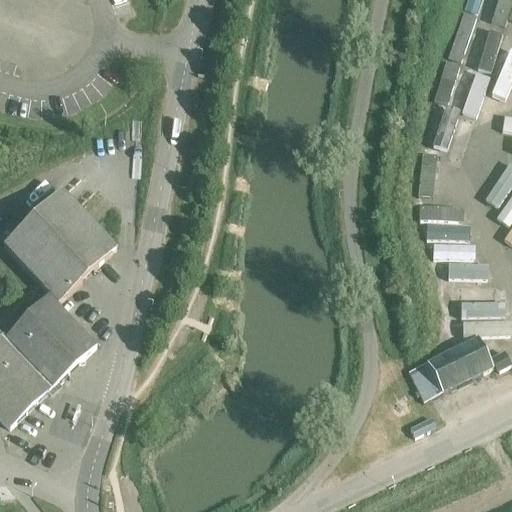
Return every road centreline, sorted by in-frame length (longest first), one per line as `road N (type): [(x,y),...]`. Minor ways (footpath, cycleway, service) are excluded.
road 1 (residential): [(299,511),(352,428),(369,373),(348,234),(381,0)]
road 2 (tertiary): [(88,487),(111,413),(198,0)]
road 3 (unclassified): [(299,511),(511,409)]
